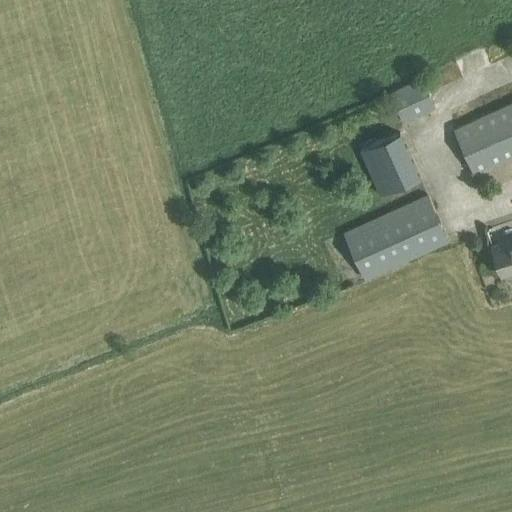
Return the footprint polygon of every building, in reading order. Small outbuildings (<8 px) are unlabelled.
[(389,91),(403,120),(436,105),(423,76),(389,91)] [(511,102),(454,129),(474,173),(511,156),(511,102)] [(360,148),(380,193),(419,175),(399,131),(360,148)] [(344,231),(365,277),(449,240),(428,192),(344,231)] [(496,255),(502,274),(511,270),(511,238),(493,245),(496,255)]
